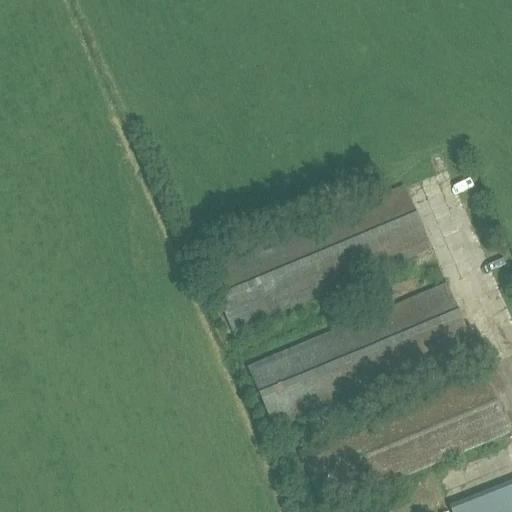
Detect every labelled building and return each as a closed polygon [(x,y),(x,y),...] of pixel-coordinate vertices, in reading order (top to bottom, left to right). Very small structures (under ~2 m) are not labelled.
[(205,270),(233,335),(432,251),(405,186),(205,270)] [(492,289),(511,281),(507,272),(487,280),(492,289)] [(247,368),(274,432),(474,348),(446,283),(247,368)] [(299,451),(324,511),(325,511),(510,434),(485,373),(299,451)] [(511,511),(511,483),(450,506),(452,511),(511,511)]
